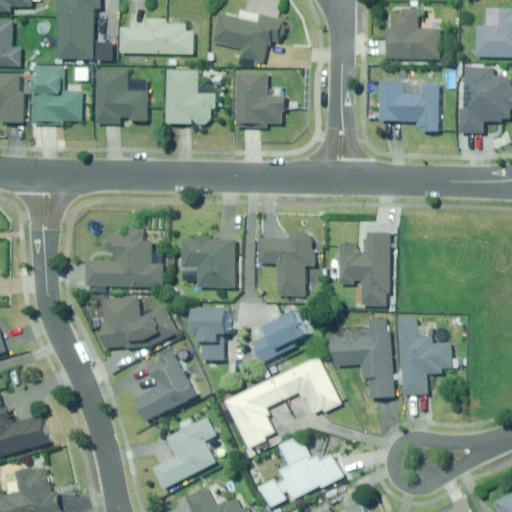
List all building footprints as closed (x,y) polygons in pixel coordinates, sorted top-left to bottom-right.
[(0,0),(0,13),(14,13),(14,7),(35,8),(35,0),(0,0)] [(104,13),(104,0),(65,0),(63,60),(117,62),(118,43),(98,42),(100,12),(104,13)] [(424,29),(424,11),(397,10),(396,29),(393,29),(392,60),(444,61),(445,30),(424,29)] [(266,68),(271,48),(275,49),(276,43),(284,44),(289,21),(243,11),(241,19),(223,14),(216,43),(246,50),(243,63),(266,68)] [(511,15),(505,15),(504,28),(482,28),(481,58),(511,58),(511,15)] [(125,30),(125,54),(172,55),(181,56),(197,56),(197,33),(189,33),(189,25),(170,25),(170,21),(151,20),(151,30),(125,30)] [(15,49),(16,23),(0,22),(0,67),(22,68),(23,49),(15,49)] [(38,122),(92,124),(92,114),(87,114),(87,105),(90,105),(90,93),(68,92),(68,68),(40,67),(38,122)] [(489,135),(489,123),(506,124),(506,120),(511,119),(511,76),(503,76),(503,70),(473,68),(471,107),(467,107),(466,134),(489,135)] [(93,69),(80,69),(79,82),(93,82),(93,69)] [(132,119),(132,122),(152,122),(153,80),(130,80),(130,73),(103,72),(101,125),(125,126),(125,118),(132,119)] [(210,126),(215,122),(215,111),(222,111),(223,94),(200,93),(201,73),(173,72),(171,124),(210,126)] [(243,74),(241,125),(265,126),(276,127),(286,127),(287,112),(291,112),(292,98),(285,98),(286,90),(271,89),(272,75),(243,74)] [(0,108),(5,108),(5,123),(30,123),(31,89),(25,88),(25,77),(0,76),(0,108)] [(411,83),(388,82),(386,122),(423,123),(423,132),(445,133),(447,85),(427,85),(426,95),(411,95),(411,83)] [(280,295),(309,296),(310,266),(319,266),(319,249),(316,249),(316,239),(313,233),(308,230),(301,230),(296,233),(293,239),(262,238),(262,263),(280,263),(280,295)] [(132,238),(115,238),(114,253),(120,253),(120,263),(92,262),(91,287),(167,289),(168,266),(155,266),(156,234),(132,234),(132,238)] [(397,236),(372,235),(372,254),(359,254),(359,246),(344,246),(343,286),(357,286),(357,281),(365,282),(365,307),(392,308),(392,293),(395,293),(397,236)] [(240,240),(186,238),(185,267),(201,268),(200,288),(238,290),(240,240)] [(163,336),(166,341),(182,334),(167,306),(145,317),(145,300),(111,299),(109,349),(134,350),(135,342),(137,342),(151,342),(163,336)] [(233,335),(233,309),(199,309),(199,334),(205,334),(204,361),(225,361),(226,335),(233,335)] [(270,328),(273,335),(254,344),(264,364),(288,353),(286,349),(312,336),(301,314),(270,328)] [(403,320),(406,371),(402,372),(402,387),(407,387),(407,397),(431,396),(430,375),(445,375),(445,370),(455,370),(454,345),(436,346),(435,339),(422,339),(421,319),(403,320)] [(393,320),(373,321),(374,337),(363,338),(363,331),(347,332),(347,338),(335,339),(337,368),(365,366),(366,383),(372,383),(373,400),(398,398),(393,320)] [(4,331),(0,332),(0,356),(10,354),(4,331)] [(201,397),(179,353),(152,366),(163,388),(139,401),(151,423),(201,397)] [(229,402),(252,450),(269,441),(267,438),(277,433),(270,418),(272,417),(269,409),(301,394),(304,401),(308,399),(315,414),(325,409),(327,413),(344,405),(322,358),(229,402)] [(0,395),(0,458),(53,445),(46,416),(22,422),(18,407),(8,409),(4,395),(0,395)] [(220,437),(211,419),(172,439),(181,457),(157,469),(168,490),(219,464),(208,442),(220,437)] [(317,463),(306,437),(285,446),(295,468),(284,473),(296,500),(349,478),(339,454),(317,463)] [(57,491),(52,468),(21,475),(25,493),(0,498),(0,511),(70,511),(66,489),(57,491)] [(290,501),(281,481),(265,488),(274,508),(290,501)] [(213,491),(191,502),(196,511),(194,511),(253,511),(252,508),(247,511),(241,500),(222,509),(213,491)] [(511,511),(511,497),(498,504),(502,511),(511,511)]
